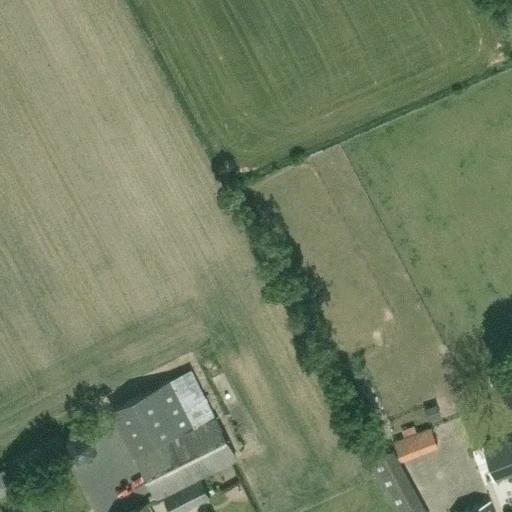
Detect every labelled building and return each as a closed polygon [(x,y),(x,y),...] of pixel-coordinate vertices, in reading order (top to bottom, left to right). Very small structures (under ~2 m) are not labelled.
[(209,399),(207,400),(191,368),(112,408),(136,453),(193,423),(195,426),(136,456),(158,499),(164,496),(172,511),(181,511),(213,497),(202,477),(240,458),(209,399)] [(440,415),(436,404),(425,408),(429,419),(440,415)] [(97,454),(98,437),(83,426),(67,434),(66,451),(81,461),(97,454)] [(405,436),(394,441),(400,456),(438,441),(432,426),(417,432),(405,436)] [(511,472),(511,439),(484,450),(495,479),(511,472)] [(394,447),(370,460),(378,475),(402,462),(394,447)] [(36,454),(6,465),(10,475),(39,463),(36,454)] [(283,485),(311,476),(303,454),(275,463),(283,485)] [(0,493),(13,486),(4,470),(0,472),(0,493)] [(495,511),(491,500),(460,511),(495,511)]
